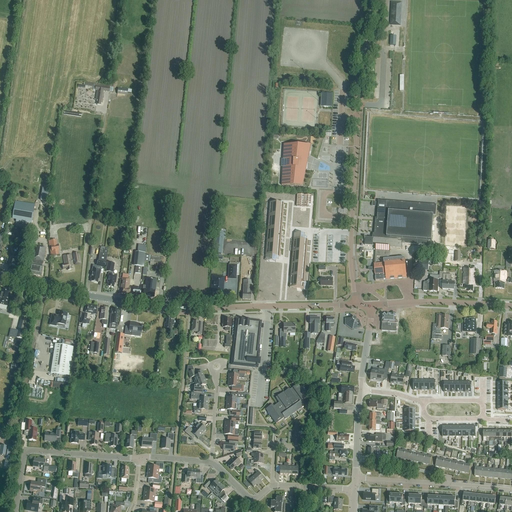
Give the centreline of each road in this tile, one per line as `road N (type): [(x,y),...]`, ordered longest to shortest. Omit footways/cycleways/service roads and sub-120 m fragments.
road 1 (tertiary): [(355,305),(359,69),(373,0)]
road 2 (secondary): [(189,308),(0,275)]
road 3 (track): [(82,294),(101,119)]
road 4 (residential): [(138,456),(28,449),(15,511)]
road 5 (secondary): [(189,308),(355,305)]
road 6 (residential): [(511,489),(355,478)]
road 7 (residential): [(362,390),(511,421)]
road 8 (secondary): [(370,305),(511,305)]
